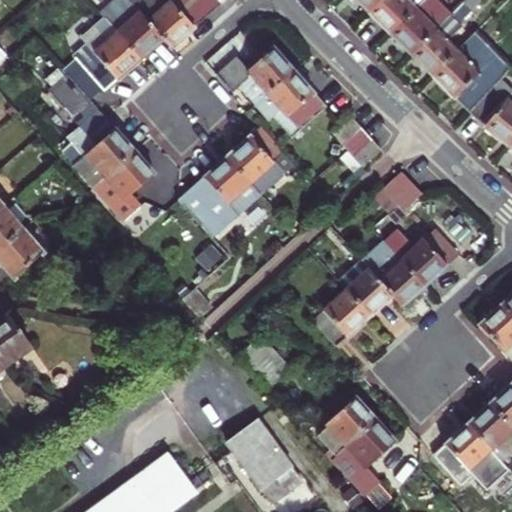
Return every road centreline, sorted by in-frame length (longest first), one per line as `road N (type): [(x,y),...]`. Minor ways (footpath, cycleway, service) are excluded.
road 1 (residential): [(511,221),(282,0)]
road 2 (residential): [(449,312),(392,361),(426,399),(482,349)]
road 3 (residential): [(259,0),(191,62),(177,93),(181,110)]
